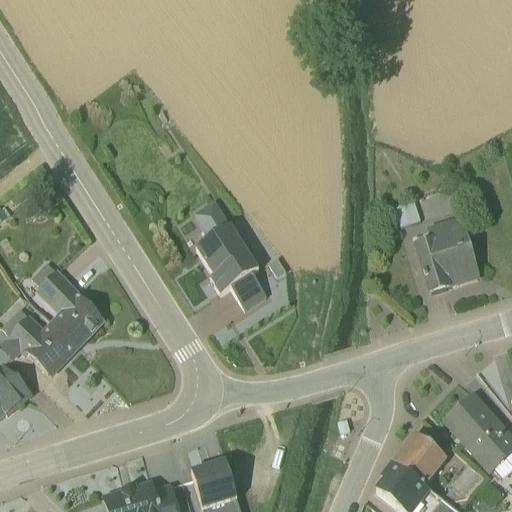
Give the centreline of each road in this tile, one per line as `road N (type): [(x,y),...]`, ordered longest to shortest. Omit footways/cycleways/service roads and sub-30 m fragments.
road 1 (tertiary): [(196,392),(186,351),(0,58)]
road 2 (tertiary): [(196,392),(187,412),(0,473)]
road 3 (residential): [(379,362),(291,390),(196,392)]
road 4 (residential): [(341,511),(372,442),(379,362)]
road 5 (residential): [(511,321),(379,362)]
